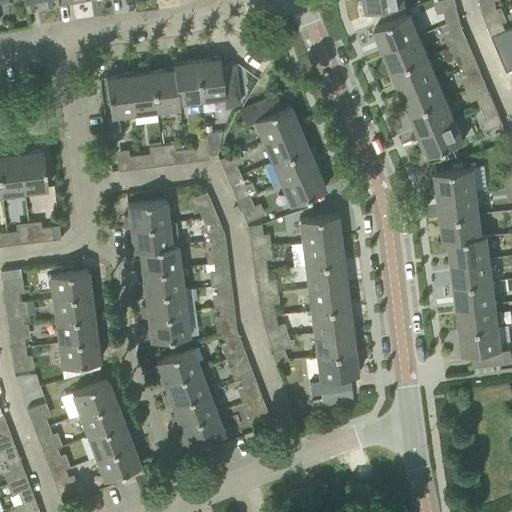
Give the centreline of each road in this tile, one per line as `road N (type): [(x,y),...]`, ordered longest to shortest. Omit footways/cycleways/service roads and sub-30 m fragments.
road 1 (tertiary): [(411,424),(381,187),(318,0)]
road 2 (residential): [(299,456),(248,325),(234,230),(211,174),(82,182)]
road 3 (residential): [(61,42),(244,0)]
road 4 (residential): [(154,511),(299,456)]
road 5 (residential): [(50,511),(0,365)]
road 6 (residential): [(82,182),(61,42)]
road 7 (residential): [(0,255),(71,245),(86,230),(82,182)]
